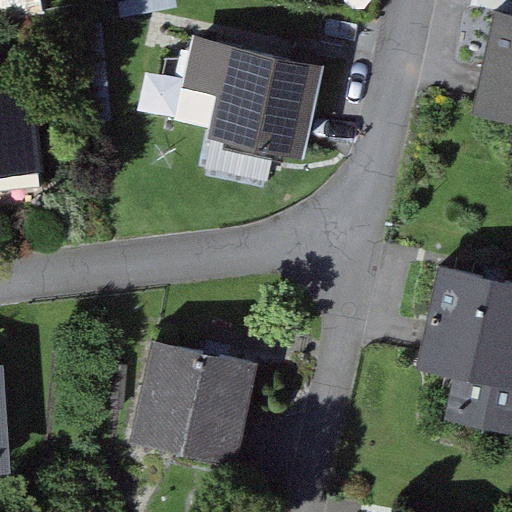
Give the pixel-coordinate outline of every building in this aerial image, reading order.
[(470,108),(511,117),(511,11),(492,8),(470,108)] [(311,154),(331,69),(200,38),(180,124),(311,154)] [(39,70),(0,74),(0,176),(49,171),(39,70)] [(446,420),(511,432),(511,277),(439,264),(419,367),(454,374),(446,420)] [(163,347),(139,454),(239,477),(263,370),(163,347)]
